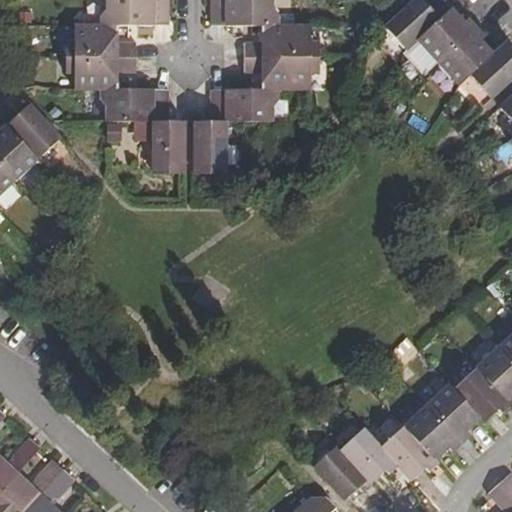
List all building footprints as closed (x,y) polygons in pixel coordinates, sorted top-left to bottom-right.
[(108,0),(108,9),(103,15),(103,26),(119,27),(130,27),(169,25),(169,0),(108,0)] [(213,0),(214,26),(253,26),(264,26),(280,26),(280,17),(274,10),(274,0),(213,0)] [(432,9),(422,0),(417,0),(387,27),(408,50),(419,41),(446,16),(437,7),(432,9)] [(446,16),(419,41),(438,64),(477,29),(469,20),(464,23),(452,10),(446,16)] [(103,26),(75,27),(75,43),(68,43),(68,58),(137,58),(137,43),(129,43),(119,43),(119,27),(103,26)] [(280,26),(264,26),(264,43),(253,43),(245,44),(245,58),(321,59),(321,44),(313,42),(313,26),(280,26)] [(477,29),(438,64),(460,86),(471,76),(494,56),(482,41),(486,38),(477,29)] [(494,56),(471,76),(491,99),(511,80),(511,45),(509,42),(494,56)] [(137,58),(68,58),(67,73),(75,74),(75,90),(102,90),(118,90),(120,74),(129,74),(137,73),(137,58)] [(321,59),(245,58),(245,73),(254,75),(263,74),(264,90),(280,90),(312,90),(312,74),(320,74),(321,59)] [(118,90),(102,90),(103,100),(109,107),(108,122),(155,122),(169,122),(169,91),(130,89),(118,90)] [(253,90),(214,90),(214,122),(228,122),(270,122),(274,122),(274,107),(280,101),(280,90),(264,90),(253,90)] [(511,98),(500,109),(511,121),(511,98)] [(6,123),(9,126),(40,160),(63,139),(32,106),(17,118),(13,115),(6,123)] [(169,122),(155,122),(155,171),(186,172),(186,123),(169,122)] [(214,122),(197,122),(197,172),(228,172),(228,122),(214,122)] [(0,163),(16,181),(40,160),(9,126),(0,134),(0,163)] [(0,196),(16,181),(0,163),(0,196)] [(511,337),(500,348),(511,361),(511,337)] [(511,361),(500,348),(478,369),(508,402),(511,398),(511,361)] [(478,369),(454,389),(482,419),(485,423),(499,411),(502,415),(511,406),(508,402),(478,369)] [(451,386),(427,406),(462,444),(471,436),(468,432),(482,419),(454,389),(451,386)] [(427,406),(404,427),(435,461),(449,450),(453,453),(462,444),(427,406)] [(404,427),(382,448),(399,467),(412,482),(426,470),(429,474),(439,465),(435,461),(404,427)] [(364,429),(341,451),(372,485),(386,472),(389,476),(399,467),(382,448),(364,429)] [(5,462),(0,458),(0,492),(17,475),(35,454),(40,448),(29,438),(24,443),(5,462)] [(338,447),(315,468),(346,501),(359,489),(363,493),(372,485),(341,451),(338,447)] [(28,484),(17,475),(0,492),(0,511),(24,511),(63,470),(52,460),(46,465),(28,484)] [(74,480),(63,470),(24,511),(57,511),(51,506),(70,487),(74,480)] [(511,475),(500,485),(511,498),(511,475)] [(504,511),(511,511),(511,498),(500,485),(489,494),(494,501),(504,511)] [(297,511),(335,511),(337,510),(328,499),(312,498),(297,511)]
